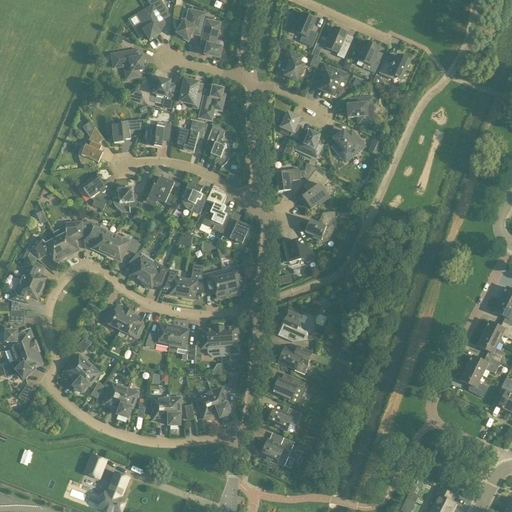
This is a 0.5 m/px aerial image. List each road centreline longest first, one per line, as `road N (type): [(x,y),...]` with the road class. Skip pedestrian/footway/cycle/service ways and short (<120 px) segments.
road 1 (residential): [(254,308),(179,313),(85,266),(56,287),(46,321),(56,358),(44,382),(79,414),(154,441),(202,441),(233,431)]
road 2 (residential): [(510,461),(444,427),(431,410),(509,246)]
road 3 (residential): [(256,210),(193,168),(124,164)]
road 4 (residential): [(233,431),(247,419),(254,308)]
road 5 (residential): [(256,210),(252,87)]
